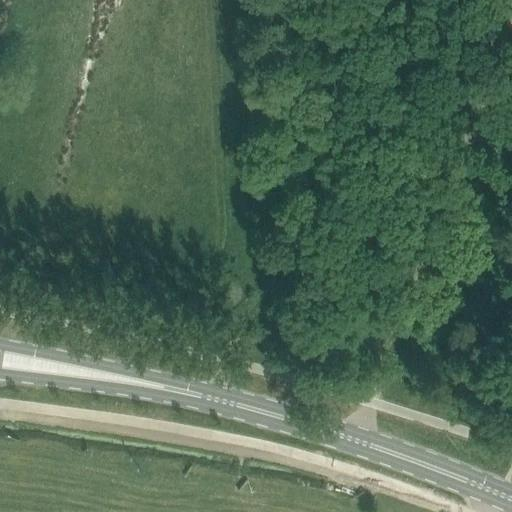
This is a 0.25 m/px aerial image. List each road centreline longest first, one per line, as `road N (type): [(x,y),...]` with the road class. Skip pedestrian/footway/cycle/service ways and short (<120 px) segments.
road 1 (primary): [(358,440),(330,423),(210,386),(0,343)]
road 2 (primary): [(0,375),(207,406),(358,440)]
road 3 (track): [(511,71),(371,398)]
road 4 (primary): [(511,497),(358,440)]
